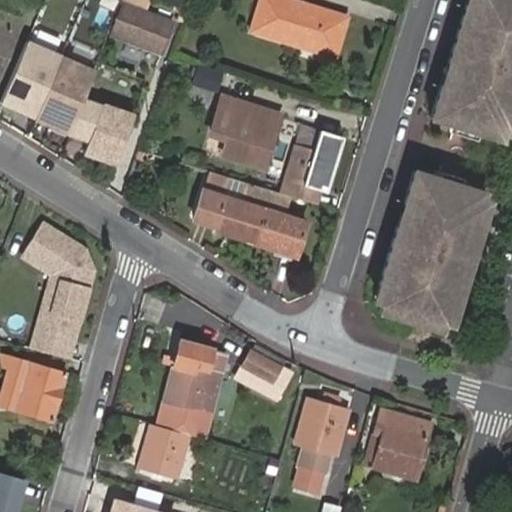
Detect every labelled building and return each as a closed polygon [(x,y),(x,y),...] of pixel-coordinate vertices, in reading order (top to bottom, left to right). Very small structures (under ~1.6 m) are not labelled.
[(121,4),(109,35),(160,54),(172,24),(144,13),(149,1),(147,0),(119,0),(119,3),(121,4)] [(277,0),(259,0),(248,31),(329,60),(342,23),(277,0)] [(511,0),(475,0),(474,6),(466,3),(448,62),(455,64),(448,86),(441,84),(431,118),(449,123),(451,115),(489,127),(486,135),(500,139),(508,115),(511,115),(511,0)] [(18,14),(0,6),(0,20),(13,26),(18,14)] [(0,58),(13,26),(0,20),(0,58)] [(36,111),(59,56),(25,41),(0,97),(0,101),(33,116),(36,111)] [(53,118),(50,126),(68,132),(81,96),(92,69),(59,56),(36,111),(53,118)] [(195,64),(190,76),(216,87),(221,74),(195,64)] [(220,153),(261,168),(279,116),(222,95),(209,130),(227,136),(220,153)] [(114,167),(131,116),(81,96),(68,132),(67,136),(90,143),(86,158),(114,167)] [(322,201),(337,146),(314,139),(309,159),(291,154),(277,203),(284,204),(311,212),(315,199),(322,201)] [(432,179),(413,174),(403,207),(410,209),(403,231),(396,229),(378,288),(385,291),(378,315),(440,334),(447,310),(455,312),(483,222),(475,220),(483,195),(469,191),(468,196),(430,184),(432,179)] [(246,207),(249,194),(242,193),(203,182),(200,194),(238,204),(246,207)] [(212,233),(252,245),(266,200),(249,194),(246,207),(238,204),(200,194),(191,223),(213,230),(212,233)] [(284,204),(277,203),(266,200),(252,245),(294,258),(304,225),(281,217),(284,204)] [(86,250),(44,224),(24,258),(50,273),(30,346),(67,357),(92,267),(86,250)] [(180,339),(156,419),(201,432),(219,370),(204,366),(210,348),(180,339)] [(263,375),(270,361),(273,354),(253,343),(242,364),(263,375)] [(0,365),(5,367),(0,387),(0,404),(49,419),(63,372),(1,354),(0,357),(0,365)] [(279,366),(277,365),(270,361),(263,375),(242,364),(235,378),(266,393),(279,366)] [(306,397),(294,444),(301,446),(297,465),(324,471),(328,453),(335,455),(346,407),(306,397)] [(380,408),(366,462),(415,477),(430,423),(380,408)] [(188,433),(147,422),(134,467),(176,478),(188,433)] [(224,451),(221,469),(238,472),(241,455),(224,451)] [(0,511),(14,511),(24,476),(0,469),(0,511)] [(162,511),(107,496),(102,511),(162,511)] [(323,497),(319,511),(336,511),(339,502),(323,497)]
